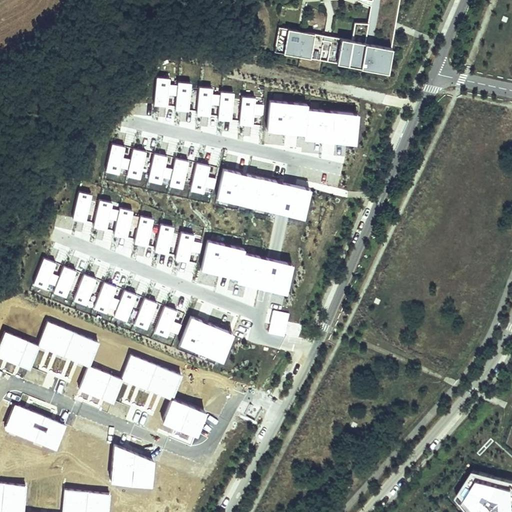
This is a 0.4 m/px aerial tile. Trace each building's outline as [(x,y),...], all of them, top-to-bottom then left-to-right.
[(401,0),(360,0),(360,2),(373,7),(385,11),(400,11),(401,0)] [(396,30),(400,11),(385,11),(373,7),(370,24),(383,24),(396,30)] [(354,41),(281,28),(277,52),(389,72),(396,30),(383,24),(370,24),(357,23),(354,41)] [(307,104),(271,100),(268,131),(304,135),(303,140),(354,145),(357,114),(307,109),(307,104)] [(289,184),(224,169),(217,201),(282,216),(304,221),(312,189),(289,184)] [(93,194),(78,191),(72,219),(87,222),(87,220),(91,200),(93,194)] [(98,202),(94,221),(92,228),(107,231),(107,229),(112,209),(113,203),(99,199),(98,202)] [(91,200),(87,220),(94,221),(98,202),(91,200)] [(112,209),(107,229),(114,231),(118,211),(112,209)] [(119,209),(118,211),(114,231),(113,236),(127,239),(127,238),(128,233),(132,216),(133,212),(119,209)] [(140,218),(132,216),(128,233),(127,238),(135,239),(140,218)] [(140,216),(140,218),(135,239),(134,245),(147,248),(148,246),(148,242),(152,226),(154,219),(140,216)] [(160,228),(152,226),(148,242),(148,246),(155,248),(160,228)] [(160,226),(160,228),(155,248),(154,252),(169,256),(169,254),(174,234),(175,229),(160,226)] [(181,233),(181,235),(176,256),(175,261),(189,264),(189,263),(194,242),(195,236),(181,233)] [(181,235),(174,234),(169,254),(176,256),(181,235)] [(244,248),(208,240),(201,272),(237,280),(243,253),(244,248)] [(272,259),(243,253),(237,280),(236,283),(265,290),(284,294),(291,263),(272,259)] [(34,284),(47,289),(57,263),(44,258),(34,284)] [(52,292),(68,297),(78,271),(63,265),(59,276),(52,292)] [(68,297),(73,299),(83,273),(78,271),(68,297)] [(73,299),(87,305),(98,279),(83,273),(73,299)] [(47,289),(52,292),(59,276),(53,274),(47,289)] [(103,281),(98,279),(87,305),(93,308),(103,281)] [(93,308),(107,313),(114,297),(118,287),(103,281),(93,308)] [(114,316),(128,321),(138,294),(124,289),(120,299),(114,316)] [(128,321),(133,323),(144,296),(138,294),(128,321)] [(133,323),(149,329),(158,302),(144,296),(133,323)] [(107,313),(114,316),(120,299),(119,299),(114,297),(107,313)] [(149,329),(154,331),(163,304),(158,302),(149,329)] [(177,310),(163,304),(154,331),(167,336),(169,332),(177,335),(181,325),(173,322),(177,310)] [(291,315),(272,311),(267,336),(285,340),(291,315)] [(235,334),(192,316),(180,345),(223,363),(235,334)] [(99,342),(48,321),(38,347),(89,367),(99,342)] [(0,355),(28,368),(38,347),(5,332),(0,342),(0,355)] [(183,374),(132,354),(121,380),(172,400),(183,374)] [(113,402),(121,379),(89,367),(80,390),(113,402)] [(205,413),(172,401),(163,422),(196,435),(205,413)] [(67,426),(18,404),(6,430),(55,452),(67,426)] [(114,443),(110,478),(153,483),(155,459),(114,443)] [(511,511),(511,479),(474,470),(456,499),(466,511),(511,511)] [(24,511),(27,485),(0,481),(0,510),(18,511),(24,511)] [(108,511),(110,492),(64,488),(62,511),(108,511)]
